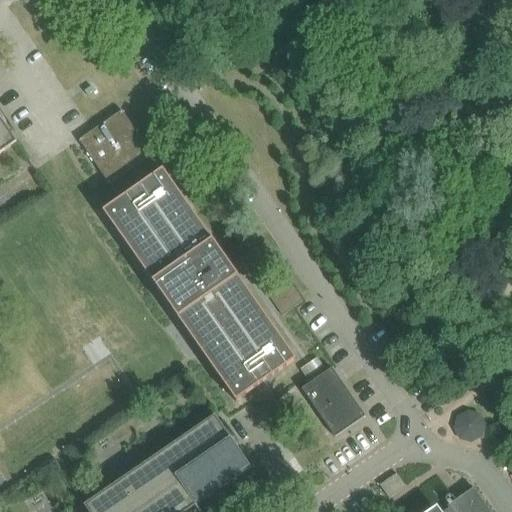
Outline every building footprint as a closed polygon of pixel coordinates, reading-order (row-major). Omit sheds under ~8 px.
[(122,112),(79,141),(109,185),(152,156),(122,112)] [(0,154),(16,143),(0,119),(0,154)] [(162,171),(102,213),(178,320),(185,331),(201,353),(236,403),(296,361),(245,289),(238,278),(229,265),(221,254),(220,252),(162,171)] [(332,369),(302,390),(335,439),(364,419),(363,417),(364,416),(332,369)] [(87,511),(200,511),(196,506),(250,469),(214,417),(84,506),(87,511)] [(489,511),(473,489),(447,507),(449,510),(445,511),(435,511),(434,509),(430,511),(489,511)]
